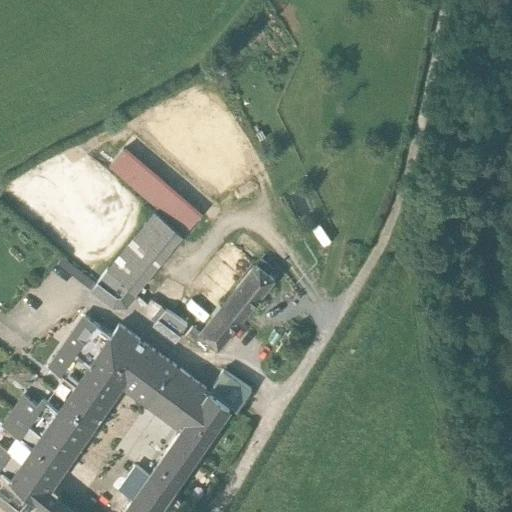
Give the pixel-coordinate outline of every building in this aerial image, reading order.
[(154,205),(90,290),(113,306),(125,305),(180,233),(200,213),(125,146),(107,166),(154,205)] [(352,238),(334,272),(348,280),(366,246),(352,238)] [(198,330),(219,346),(271,276),(250,260),(198,330)] [(182,337),(194,318),(169,302),(157,321),(182,337)] [(116,320),(61,403),(94,427),(118,387),(176,424),(114,511),(147,511),(227,399),(116,320)] [(94,427),(61,403),(7,479),(45,510),(43,511),(81,511),(48,489),(94,427)]
